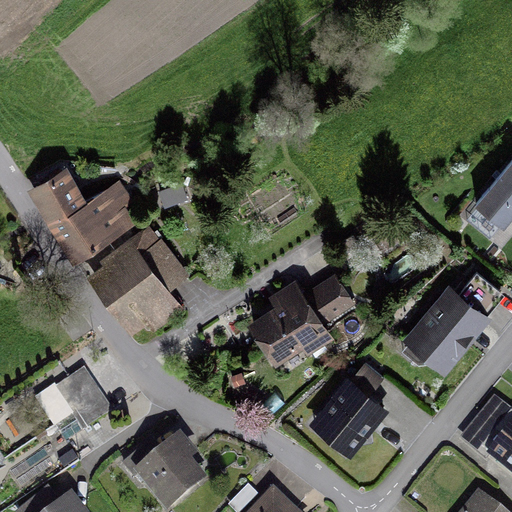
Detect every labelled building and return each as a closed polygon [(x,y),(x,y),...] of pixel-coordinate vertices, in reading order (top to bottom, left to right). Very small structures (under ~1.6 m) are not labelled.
[(511,167),(481,208),(506,227),(511,218),(511,167)] [(100,192),(80,204),(62,173),(33,189),(75,259),(131,223),(121,207),(130,202),(120,186),(100,192)] [(395,242),(384,226),(372,234),(383,250),(395,242)] [(156,240),(94,286),(129,333),(145,321),(151,329),(197,294),(191,286),(199,280),(190,268),(194,265),(165,227),(153,236),(156,240)] [(466,339),(462,336),(498,292),(475,273),(456,296),(449,290),(407,340),(442,368),(466,339)] [(301,298),(292,286),(273,298),(279,307),(252,324),(275,360),(279,361),(291,353),(292,349),(321,330),(317,324),(350,302),(333,277),(301,298)] [(110,411),(82,369),(53,389),(71,415),(54,427),(64,442),(110,411)] [(366,429),(382,409),(347,381),(316,418),(334,432),(334,441),(347,451),(358,439),(366,438),(366,429)] [(504,407),(492,399),(479,414),(491,423),(504,407)] [(511,425),(488,454),(511,473),(511,425)] [(166,507),(198,479),(171,446),(158,457),(147,444),(122,464),(133,478),(138,473),(166,507)] [(291,511),(276,497),(260,511),(253,511),(251,511),(291,511)] [(494,511),(477,498),(465,511),(494,511)]
